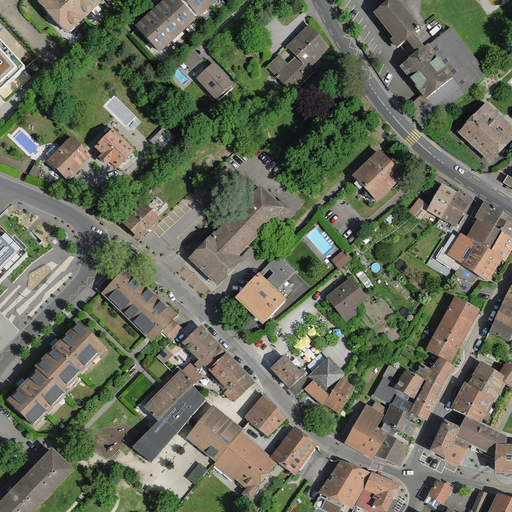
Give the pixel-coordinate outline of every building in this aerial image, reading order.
[(95,1),(94,0),(46,0),(44,3),(51,12),(49,14),(62,29),(69,33),(91,13),(89,8),(95,1)] [(194,20),(175,0),(169,0),(162,7),(183,30),(194,20)] [(205,0),(184,0),(199,15),(210,5),(205,0)] [(413,36),(420,31),(400,5),(396,0),(394,0),(376,15),(396,39),(393,42),(398,49),(408,41),(413,36)] [(183,30),(162,7),(150,18),(171,41),(183,30)] [(171,41),(150,18),(139,29),(159,51),(171,41)] [(310,29),(289,48),(298,57),(289,65),(278,75),(294,91),(315,72),(311,68),(330,50),(310,29)] [(427,100),(425,97),(410,109),(413,115),(425,130),(488,74),(452,29),(428,47),(453,79),(427,100)] [(424,50),(413,36),(408,41),(418,54),(424,50)] [(0,89),(23,69),(0,44),(0,89)] [(402,67),(425,97),(427,100),(453,79),(428,47),(424,50),(418,54),(402,67)] [(186,59),(193,68),(204,58),(197,50),(186,59)] [(278,75),(289,65),(281,57),(270,68),(278,75)] [(232,86),(214,66),(199,80),(217,99),(232,86)] [(483,111),(511,138),(511,137),(511,128),(487,105),(483,111)] [(481,110),(460,133),(492,162),(511,140),(511,138),(483,111),(481,110)] [(175,138),(167,131),(154,145),(161,152),(175,138)] [(114,133),(98,148),(117,168),(133,152),(114,133)] [(52,162),(51,162),(67,178),(90,156),(74,140),(62,151),(52,162)] [(52,162),(62,151),(57,147),(54,147),(47,153),(47,157),(52,162)] [(381,154),(355,179),(377,201),(403,177),(381,154)] [(117,189),(110,182),(98,194),(105,201),(117,189)] [(444,189),(431,213),(443,219),(456,196),(444,189)] [(215,236),(192,260),(217,285),(240,260),(237,257),(270,223),(282,210),(278,206),(262,190),(216,237),(215,236)] [(468,203),(456,196),(443,219),(455,226),(468,203)] [(420,201),(410,213),(420,221),(429,208),(420,201)] [(476,219),(484,223),(496,230),(501,220),(506,223),(508,219),(509,217),(486,203),(485,205),(476,219)] [(286,206),(282,210),(270,223),(273,226),(289,210),(286,206)] [(143,207),(126,222),(141,238),(158,222),(143,207)] [(511,226),(506,223),(501,220),(496,230),(503,234),(511,239),(511,226)] [(476,244),(491,254),(503,234),(496,230),(484,223),(473,243),(476,244)] [(28,255),(1,228),(0,228),(0,282),(3,279),(28,255)] [(491,254),(500,259),(504,262),(511,249),(511,239),(503,234),(491,254)] [(476,244),(473,243),(469,240),(461,239),(457,245),(450,257),(463,266),(476,244)] [(450,257),(457,245),(450,241),(442,252),(450,257)] [(479,276),(486,281),(500,259),(491,254),(476,244),(463,266),(479,276)] [(351,259),(346,252),(334,262),(340,269),(351,259)] [(259,276),(276,293),(296,273),(279,255),(259,276)] [(479,276),(463,266),(457,274),(456,277),(471,283),(475,282),(479,276)] [(133,275),(110,299),(148,336),(171,312),(133,275)] [(259,276),(239,296),(266,322),(285,302),(276,293),(259,276)] [(352,281),(330,298),(343,316),(365,299),(352,281)] [(511,299),(507,297),(503,307),(511,312),(511,299)] [(456,300),(450,312),(472,324),(478,312),(456,300)] [(511,312),(503,307),(491,332),(509,340),(511,335),(511,312)] [(0,350),(19,331),(0,311),(0,350)] [(450,312),(428,351),(443,360),(450,364),(472,324),(450,312)] [(178,325),(173,320),(162,332),(172,340),(182,329),(178,325)] [(280,328),(276,323),(267,331),(271,336),(280,328)] [(84,324),(8,402),(34,428),(111,350),(84,324)] [(196,365),(200,369),(205,365),(211,371),(224,358),(199,331),(191,338),(184,344),(201,361),(196,365)] [(173,355),(166,348),(156,357),(164,365),(173,355)] [(224,358),(211,371),(228,390),(245,375),(227,355),(224,358)] [(285,358),(273,368),(290,388),(303,377),(299,372),(285,358)] [(315,381),(330,396),(341,381),(345,376),(329,360),(311,378),(315,381)] [(442,360),(433,370),(446,379),(453,367),(442,360)] [(196,385),(204,377),(198,371),(194,367),(191,364),(183,372),(196,385)] [(204,377),(211,371),(205,365),(200,369),(198,371),(204,377)] [(424,365),(416,377),(424,381),(432,372),(424,365)] [(505,382),(504,384),(511,389),(511,388),(511,366),(508,365),(499,379),(505,382)] [(470,386),(493,402),(504,384),(505,382),(499,379),(482,368),(470,386)] [(303,377),(290,388),(297,397),(306,389),(315,381),(311,378),(302,369),(299,372),(303,377)] [(424,381),(420,387),(425,390),(426,388),(438,394),(446,379),(433,370),(432,372),(424,381)] [(196,385),(183,372),(164,391),(177,404),(193,388),(196,385)] [(408,372),(399,386),(394,392),(400,395),(399,397),(415,406),(420,398),(423,392),(418,390),(420,387),(424,381),(416,377),(408,372)] [(253,384),(245,375),(228,390),(225,393),(231,400),(236,400),(253,384)] [(394,392),(399,386),(384,378),(374,396),(393,406),(399,397),(400,395),(394,392)] [(330,396),(315,381),(306,389),(324,406),(327,403),(330,396)] [(354,391),(341,381),(330,396),(327,403),(341,412),(354,391)] [(459,401),(484,414),(486,415),(493,402),(470,386),(468,385),(459,401)] [(159,422),(133,448),(152,463),(206,401),(193,388),(177,404),(159,422)] [(423,392),(420,398),(432,406),(436,397),(425,390),(423,392)] [(177,404),(164,391),(146,409),(159,422),(177,404)] [(265,396),(246,419),(261,431),(278,410),(265,396)] [(415,406),(399,397),(393,406),(405,414),(403,420),(411,423),(415,415),(412,413),(415,406)] [(412,413),(415,415),(426,420),(432,406),(420,398),(415,406),(412,413)] [(454,410),(467,417),(479,424),(484,414),(459,401),(454,410)] [(385,409),(376,403),(372,411),(381,416),(385,409)] [(387,435),(393,438),(397,430),(403,420),(405,414),(393,406),(380,431),(387,435)] [(368,408),(362,419),(377,429),(384,417),(381,416),(372,411),(368,408)] [(278,410),(261,431),(267,437),(286,419),(278,410)] [(217,462),(238,436),(210,414),(189,439),(217,462)] [(479,424),(467,417),(460,430),(456,438),(470,445),(488,453),(494,456),(497,456),(497,448),(505,448),(505,444),(507,445),(508,438),(498,433),(489,429),(479,424)] [(377,429),(362,419),(349,442),(376,456),(387,435),(380,431),(377,429)] [(416,426),(411,423),(403,420),(397,430),(410,436),(416,426)] [(432,451),(446,458),(456,438),(460,430),(445,423),(432,451)] [(296,428),(272,459),(278,463),(294,475),(315,444),(296,428)] [(252,444),(240,434),(238,436),(217,462),(249,489),(245,494),(251,499),(278,463),(272,459),(270,462),(251,446),(252,444)] [(393,438),(387,435),(376,456),(398,466),(408,446),(393,438)] [(460,465),(470,445),(456,438),(446,458),(460,465)] [(511,448),(505,448),(497,448),(497,456),(496,471),(511,471),(511,448)] [(53,452),(27,479),(47,498),(73,471),(53,452)] [(369,473),(343,462),(321,494),(350,508),(369,473)] [(387,511),(400,486),(372,474),(357,506),(369,511),(387,511)] [(7,511),(33,511),(47,498),(27,479),(1,506),(7,511)] [(452,490),(438,483),(431,495),(430,494),(425,502),(437,509),(441,503),(444,504),(452,490)] [(481,511),(489,494),(481,491),(472,511),(474,511),(481,511)] [(511,511),(511,499),(500,495),(492,511),(511,511)]
